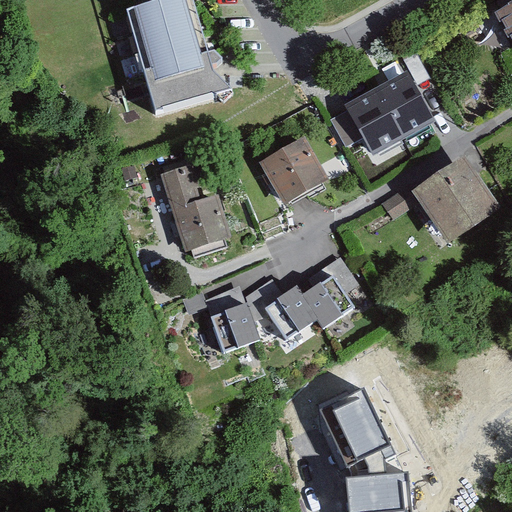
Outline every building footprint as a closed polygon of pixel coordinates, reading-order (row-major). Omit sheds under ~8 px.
[(200,63),(183,3),(132,17),(150,78),(143,80),(155,121),(230,100),(213,82),(211,73),(216,73),(222,67),(213,59),(200,63)] [(511,17),(502,23),(511,40),(511,17)] [(433,124),(408,75),(347,106),(350,113),(363,135),(373,155),(433,124)] [(350,113),(333,123),(346,145),(363,135),(350,113)] [(302,149),(263,172),(286,212),(326,190),(302,149)] [(499,208),(465,160),(417,194),(450,242),(499,208)] [(197,171),(159,183),(185,263),(232,248),(218,205),(202,210),(197,196),(204,194),(197,171)] [(416,209),(406,195),(384,209),(394,224),(416,209)] [(338,340),(378,312),(346,266),(306,294),(338,340)] [(291,359),(330,332),(292,277),(253,304),(291,359)] [(235,365),(270,350),(247,294),(212,309),(235,365)] [(364,390),(320,411),(349,467),(355,478),(347,480),(349,511),(411,511),(411,493),(408,472),(386,473),(384,454),(393,449),(364,390)] [(292,436),(304,464),(324,455),(311,427),(292,436)]
